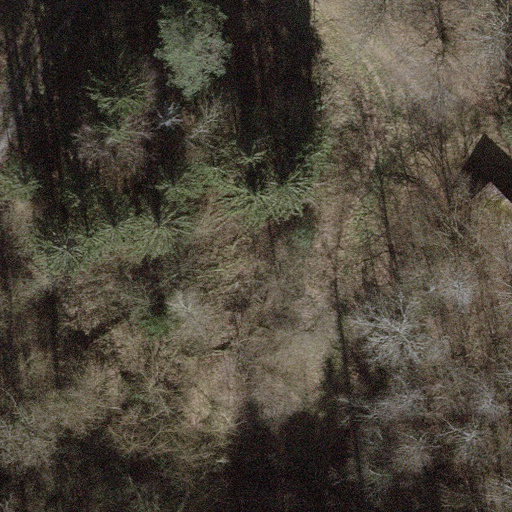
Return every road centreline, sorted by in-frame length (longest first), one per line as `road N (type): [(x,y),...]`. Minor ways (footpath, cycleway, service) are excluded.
road 1 (track): [(511,174),(321,0)]
road 2 (track): [(77,0),(55,30),(0,158)]
